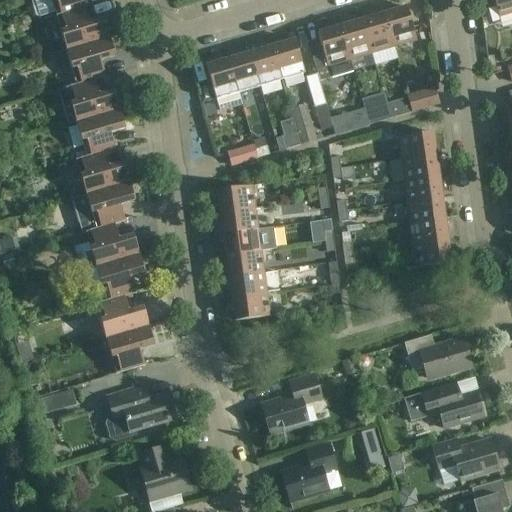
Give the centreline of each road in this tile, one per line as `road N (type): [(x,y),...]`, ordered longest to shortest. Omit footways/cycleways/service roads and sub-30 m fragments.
road 1 (residential): [(251,511),(208,354),(166,38)]
road 2 (residential): [(511,346),(496,299),(452,0)]
road 3 (residential): [(166,38),(296,0)]
